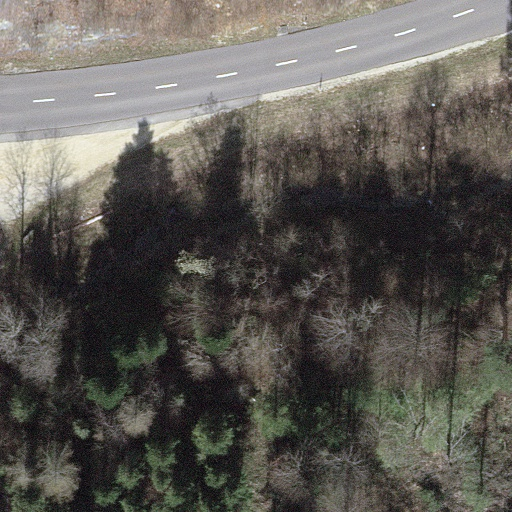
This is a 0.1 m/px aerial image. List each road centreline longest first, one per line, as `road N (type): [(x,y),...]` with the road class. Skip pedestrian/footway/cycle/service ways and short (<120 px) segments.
road 1 (tertiary): [(0,104),(290,62),(498,0)]
road 2 (track): [(0,229),(13,103)]
